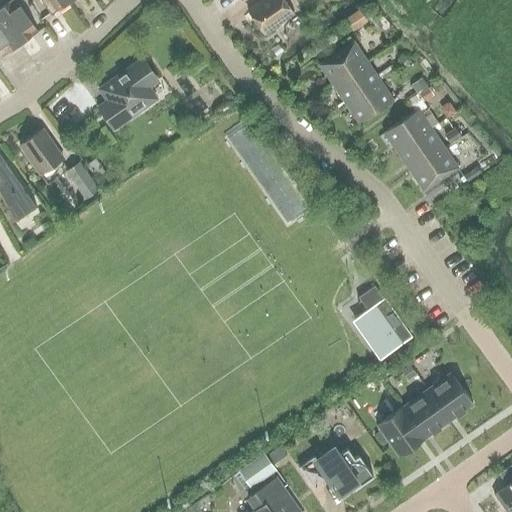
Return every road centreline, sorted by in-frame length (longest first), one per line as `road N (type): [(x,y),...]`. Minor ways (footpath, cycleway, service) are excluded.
road 1 (residential): [(187,0),(263,95),(387,206),(511,376)]
road 2 (residential): [(0,114),(140,0)]
